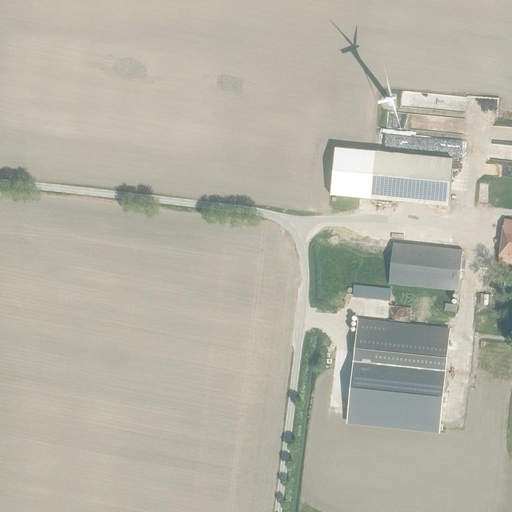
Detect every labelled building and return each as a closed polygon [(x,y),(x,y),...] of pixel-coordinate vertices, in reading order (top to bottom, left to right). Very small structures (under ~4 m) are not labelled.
[(453,160),(335,149),(331,196),(448,207),(453,160)] [(488,166),(488,175),(498,175),(498,166),(488,166)] [(482,183),(482,195),(490,196),(491,184),(482,183)] [(511,220),(505,219),(499,264),(511,265),(511,220)] [(389,283),(459,290),(463,251),(393,243),(389,283)] [(457,306),(445,305),(445,312),(457,313),(457,306)] [(358,320),(352,375),(445,384),(451,329),(358,320)] [(352,375),(347,425),(440,434),(445,384),(354,375),(352,375)]
